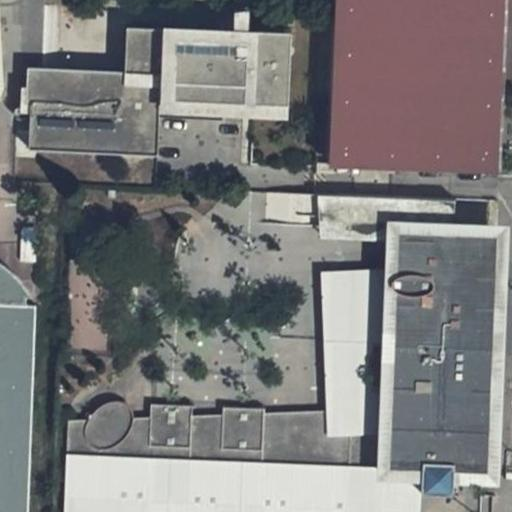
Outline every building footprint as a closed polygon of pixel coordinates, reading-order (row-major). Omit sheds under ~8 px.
[(511,66),(511,0),(335,0),(333,99),(330,164),(433,169),(499,171),(501,66),(511,66)] [(290,32),(127,26),(125,71),(28,67),(29,146),(156,154),(159,114),(290,120),(290,32)] [(341,196),(305,194),(304,216),(340,218),(341,196)] [(377,197),(341,196),(340,218),(340,231),(322,230),(322,241),(389,244),(475,248),(476,232),(455,232),(434,231),(435,221),(397,220),(398,198),(377,197)] [(429,199),(398,198),(397,220),(435,221),(434,231),(455,232),(456,201),(429,199)] [(475,248),(499,248),(500,234),(476,232),(475,248)] [(489,307),(497,306),(499,248),(475,248),(389,244),(387,277),(391,277),(394,275),(398,273),(402,272),(408,271),(413,270),(418,271),(423,272),(429,274),(430,274),(475,274),(475,284),(477,285),(481,287),(484,290),(487,294),(489,299),(488,302),(489,307)] [(443,433),(499,432),(497,306),(489,307),(488,302),(489,299),(487,294),(484,290),(481,287),(477,285),(475,284),(475,274),(430,274),(429,274),(423,272),(418,271),(413,270),(408,271),(402,272),(398,273),(394,275),(391,277),(387,277),(336,278),(339,412),(340,437),(264,439),(265,414),(265,410),(224,409),(223,415),(222,439),(191,440),(192,416),(192,408),(150,405),(150,417),(149,441),(121,442),(122,439),(127,435),(131,431),(133,426),(134,421),(134,417),(132,410),(125,403),(113,400),(102,402),(93,407),(88,412),(85,418),(66,419),(62,511),(419,511),(421,492),(453,494),(454,463),(441,462),(443,433)] [(0,511),(21,511),(25,456),(28,457),(35,308),(17,307),(19,287),(15,284),(13,282),(10,279),(6,276),(2,273),(0,271),(0,511)] [(340,437),(339,412),(265,414),(264,439),(340,437)] [(222,439),(223,415),(192,416),(191,440),(222,439)] [(150,417),(134,417),(134,421),(133,426),(131,431),(127,435),(122,439),(121,442),(149,441),(150,417)]
